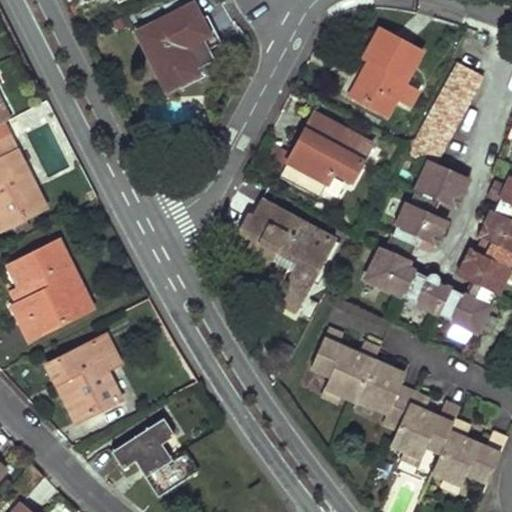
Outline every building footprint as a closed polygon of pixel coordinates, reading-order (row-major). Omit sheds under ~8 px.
[(141,31),(169,88),(200,72),(198,69),(191,56),(209,47),(215,45),(201,17),(194,4),(141,31)] [(208,14),(201,17),(215,45),(222,41),(208,14)] [(349,94),(387,114),(421,51),(380,28),(363,58),(372,63),(368,70),(364,67),(349,94)] [(215,60),(209,47),(191,56),(198,69),(215,60)] [(427,163),(431,165),(434,160),(479,74),(458,63),(408,155),(427,163)] [(279,176),(319,199),(333,175),(352,185),(373,150),(314,116),(279,176)] [(0,148),(0,220),(4,228),(47,210),(16,141),(0,148)] [(511,181),(510,186),(505,183),(493,179),(487,193),(499,198),(494,209),(492,207),(485,223),(482,222),(477,234),(481,235),(491,240),(485,254),(475,249),(469,246),(463,258),(466,259),(458,273),(470,279),(464,292),(446,284),(445,286),(438,283),(439,280),(440,277),(439,274),(435,272),(431,271),(428,273),(427,275),(406,265),(416,244),(417,245),(420,237),(437,245),(443,232),(440,231),(446,218),(434,212),(440,198),(457,206),(463,194),(460,193),(468,175),(434,160),(431,165),(427,163),(410,201),(407,199),(386,246),(378,249),(366,277),(476,331),(495,292),(497,293),(510,266),(511,261),(511,181)] [(329,181),(321,199),(335,206),(343,188),(329,181)] [(252,238),(248,246),(273,259),(277,252),(296,262),(292,270),(280,291),(297,309),(334,240),(262,201),(255,213),(248,215),(240,230),(252,238)] [(491,240),(481,235),(475,249),(485,254),(491,240)] [(29,337),(90,307),(59,241),(11,264),(26,298),(13,304),(29,337)] [(266,269),(273,259),(248,246),(242,257),(266,269)] [(277,252),(273,259),(292,270),(296,262),(277,252)] [(336,366),(328,386),(345,394),(358,399),(359,397),(376,360),(381,349),(365,341),(360,353),(341,344),(345,334),(330,327),(316,356),(336,366)] [(50,361),(60,380),(63,378),(82,417),(122,396),(109,367),(121,359),(107,332),(50,361)] [(376,360),(359,397),(376,405),(390,411),(387,419),(400,426),(415,391),(403,386),(407,375),(376,360)] [(79,419),(82,417),(63,378),(60,380),(79,419)] [(342,401),(345,394),(328,386),(325,394),(342,401)] [(400,426),(394,441),(407,448),(423,455),(432,436),(446,442),(456,421),(460,408),(445,401),(438,415),(426,410),(431,399),(415,391),(400,426)] [(372,413),(376,405),(359,397),(358,399),(356,405),(372,413)] [(136,460),(159,495),(199,470),(185,450),(173,457),(163,443),(177,435),(165,417),(114,449),(125,467),(136,460)] [(446,442),(434,471),(445,477),(462,485),(471,465),(493,475),(508,439),(491,432),(485,447),(468,439),(471,428),(456,421),(446,442)] [(419,462),(423,455),(407,448),(404,454),(419,462)] [(459,493),(462,485),(445,477),(442,485),(459,493)]
